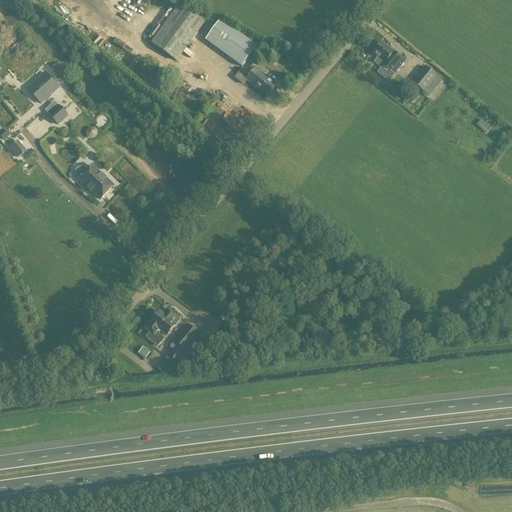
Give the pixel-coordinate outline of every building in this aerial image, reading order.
[(151,44),(177,63),(205,24),(179,5),(151,44)] [(257,47),(220,20),(205,41),(242,68),(257,47)] [(405,63),(394,53),(394,52),(387,47),(381,43),(372,54),(377,58),(373,63),(381,69),(377,73),(389,82),(405,63)] [(255,63),(248,72),(243,68),(234,78),(243,85),(247,81),(267,97),(275,87),(269,82),(270,81),(265,77),(268,73),(255,63)] [(425,68),(412,84),(429,98),(442,82),(425,68)] [(45,72),(26,89),(41,105),(60,88),(45,72)] [(68,117),(58,106),(48,115),(58,126),(68,117)] [(481,120),(476,126),(486,134),(491,129),(481,120)] [(0,137),(3,141),(10,135),(7,132),(0,137)] [(9,149),(17,158),(26,152),(18,142),(11,147),(9,149)] [(77,177),(77,178),(100,200),(113,187),(92,167),(87,172),(84,170),(84,169),(82,169),(81,169),(80,169),(79,169),(77,170),(77,171),(76,171),(76,172),(76,173),(76,174),(76,175),(76,176),(76,177),(77,177)] [(214,318),(225,326),(234,312),(224,306),(214,318)] [(159,335),(161,332),(166,337),(180,320),(177,318),(177,317),(168,309),(163,315),(159,312),(149,324),(150,324),(145,330),(150,334),(147,338),(158,347),(164,339),(159,335)] [(173,342),(177,346),(161,366),(167,370),(169,367),(166,365),(167,363),(172,369),(176,364),(184,370),(197,355),(189,349),(200,335),(188,325),(173,342)] [(208,347),(203,343),(197,351),(202,355),(208,347)] [(138,354),(145,359),(150,353),(143,347),(138,354)]
